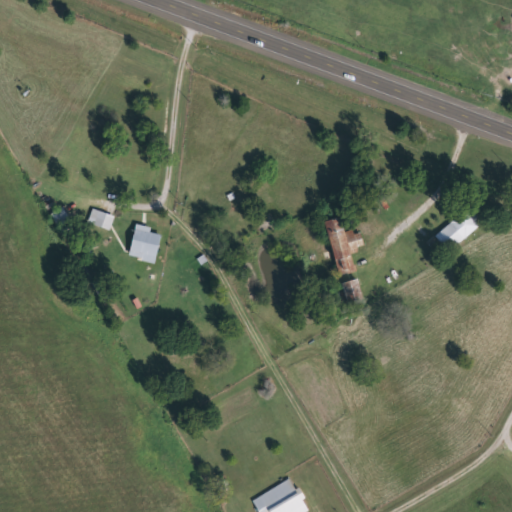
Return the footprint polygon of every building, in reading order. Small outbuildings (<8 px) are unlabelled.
[(70,220),(59,227),(51,214),(62,207),(70,220)] [(481,223),(449,253),(434,237),(467,207),(481,223)] [(110,230),(88,223),(92,209),(114,216),(110,230)] [(349,254),(354,272),(338,277),(322,222),(339,217),(343,232),(351,230),(357,251),(349,254)] [(150,228),(149,232),(161,235),(155,260),(128,253),(135,224),(150,228)] [(340,282),(357,279),(362,300),(344,304),(340,282)] [(258,511),(252,502),(289,478),(309,510),(305,511),(258,511)]
